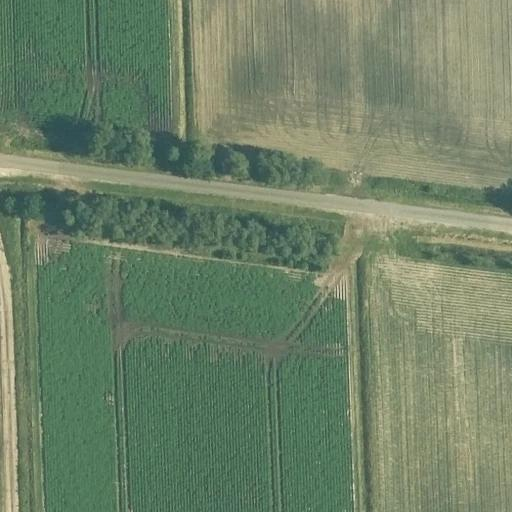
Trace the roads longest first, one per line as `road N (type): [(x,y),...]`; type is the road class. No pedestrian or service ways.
road 1 (residential): [(511,229),(0,165)]
road 2 (track): [(0,281),(14,511)]
